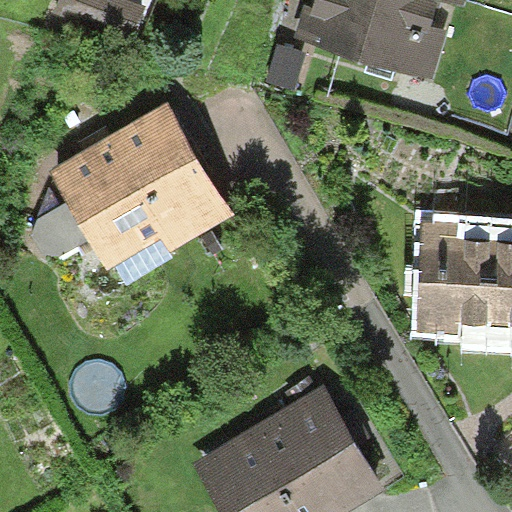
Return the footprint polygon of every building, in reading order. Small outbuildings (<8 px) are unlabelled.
[(145,0),(59,0),(57,8),(133,35),(145,0)] [(310,0),(302,28),(435,68),(450,19),(430,13),(433,0),(310,0)] [(170,92),(55,160),(125,278),(175,249),(169,239),(234,200),(170,92)] [(511,210),(423,209),(421,321),(511,323),(511,210)] [(330,378),(200,454),(234,511),(319,511),(386,472),(330,378)]
